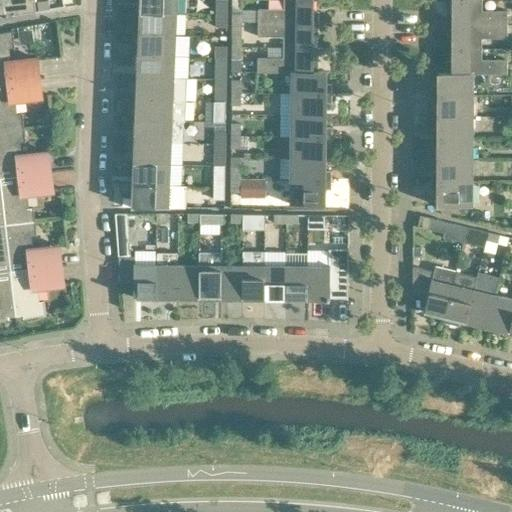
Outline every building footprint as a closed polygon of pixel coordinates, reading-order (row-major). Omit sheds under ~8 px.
[(4,0),(6,19),(7,19),(6,14),(13,13),(14,16),(36,12),(34,0),(4,0)] [(140,0),(140,12),(177,13),(177,0),(140,0)] [(216,0),(217,15),(227,15),(226,0),(216,0)] [(232,0),(233,10),(241,10),(241,0),(232,0)] [(313,11),(312,0),(283,0),(284,9),(258,9),(258,22),(318,23),(319,12),(313,11)] [(447,13),(447,24),(507,25),(507,11),(482,11),(482,0),(478,0),(452,0),(453,13),(447,13)] [(140,12),(139,33),(176,35),(177,13),(140,12)] [(227,27),(227,15),(217,15),(217,27),(227,27)] [(283,37),(283,47),(312,47),(312,35),(318,35),(318,23),(258,22),(258,36),(283,37)] [(453,36),(452,49),(482,49),(482,38),(507,39),(507,25),(447,24),(447,36),(453,36)] [(0,82),(45,77),(45,76),(40,77),(39,64),(38,59),(11,62),(9,48),(15,47),(13,31),(0,32),(0,82)] [(139,33),(138,55),(188,57),(189,35),(176,35),(139,33)] [(232,34),(232,47),(241,47),(241,34),(232,34)] [(226,58),(226,46),(216,46),(216,58),(226,58)] [(232,47),(232,59),(241,60),(241,47),(232,47)] [(258,58),(258,72),(293,72),(293,71),(318,71),(318,60),(312,60),(312,47),(283,47),(268,47),(268,58),(258,58)] [(482,49),(452,49),(452,61),(446,61),(446,72),(446,74),(472,74),(507,74),(507,60),(481,60),(482,49)] [(138,55),(137,76),(186,78),(187,79),(188,57),(138,55)] [(216,58),(216,80),(226,80),(226,58),(216,58)] [(245,72),(257,72),(257,63),(245,63),(245,72)] [(293,72),(292,94),(332,94),(332,84),(326,84),(326,71),(318,71),(293,71),(293,72)] [(432,85),(432,95),(472,96),(472,74),(446,74),(446,72),(438,72),(438,85),(432,85)] [(185,100),(186,78),(137,76),(136,98),(185,100)] [(0,82),(0,130),(24,127),(22,114),(17,114),(15,100),(43,97),(42,92),(41,79),(45,78),(45,77),(0,82)] [(216,80),(216,101),(226,101),(226,80),(216,80)] [(232,80),(232,93),(241,94),(241,80),(232,80)] [(232,93),(232,106),(241,106),(241,94),(232,93)] [(332,103),(332,94),(292,94),(292,116),(326,116),(326,103),(332,103)] [(438,104),(438,117),(471,118),(472,96),(432,95),(432,104),(438,104)] [(136,98),(136,120),(184,122),(185,100),(136,98)] [(216,121),(216,122),(226,122),(226,101),(216,101),(216,121)] [(292,116),(292,137),(332,137),(332,127),(326,127),(326,116),(292,116)] [(432,128),(432,140),(471,140),(471,118),(438,117),(438,128),(432,128)] [(136,120),(135,141),(171,143),(183,143),(184,122),(136,120)] [(232,123),(231,136),(240,136),(240,123),(232,123)] [(0,130),(0,177),(56,171),(56,170),(51,171),(50,157),(49,153),(22,156),(20,141),(26,141),(24,127),(0,130)] [(216,132),(216,144),(225,144),(225,132),(216,132)] [(231,136),(231,148),(240,148),(240,136),(231,136)] [(331,146),(332,137),(292,137),(292,158),(325,158),(325,146),(331,146)] [(438,147),(438,162),(471,162),(471,140),(432,140),(432,147),(438,147)] [(135,141),(134,163),(170,164),(171,143),(135,141)] [(216,144),(215,156),(225,156),(225,144),(216,144)] [(325,171),(325,158),(292,158),(292,180),(331,180),(331,171),(325,171)] [(431,171),(431,184),(471,184),(471,162),(438,162),(437,171),(431,171)] [(170,186),(170,164),(134,163),(133,184),(170,186)] [(231,167),(231,179),(240,179),(240,167),(231,167)] [(0,177),(0,182),(5,225),(35,221),(33,208),(28,208),(26,194),(54,191),(53,186),(52,172),(56,172),(56,171),(0,177)] [(215,176),(215,188),(225,188),(225,176),(215,176)] [(231,179),(231,191),(240,191),(240,179),(231,179)] [(240,191),(240,196),(257,197),(257,179),(240,179),(240,191)] [(331,190),(331,180),(292,180),(291,205),(325,205),(325,190),(331,190)] [(123,205),(123,206),(132,207),(169,208),(185,208),(186,186),(170,186),(133,184),(132,199),(125,199),(124,205),(123,205)] [(471,184),(431,184),(431,190),(437,190),(437,206),(471,206),(471,184)] [(215,188),(215,200),(224,200),(225,188),(215,188)] [(169,222),(169,214),(157,214),(156,222),(169,222)] [(187,214),(187,222),(200,222),(200,214),(187,214)] [(200,222),(200,224),(222,224),(222,214),(200,214),(200,222)] [(231,223),(243,223),(243,215),(231,214),(231,223)] [(243,223),(243,229),(265,229),(265,215),(243,214),(243,223)] [(274,223),(286,223),(286,215),(274,215),(274,223)] [(298,215),(286,215),(286,223),(298,223),(298,215)] [(326,229),(326,215),(308,215),(308,229),(326,229)] [(429,229),(431,218),(420,216),(418,226),(429,229)] [(5,225),(10,272),(67,265),(67,264),(62,264),(61,251),(60,246),(32,250),(31,235),(37,235),(35,221),(5,225)] [(447,222),(444,233),(443,237),(463,242),(466,227),(447,222)] [(0,272),(10,272),(5,225),(0,225),(0,272)] [(486,240),(488,232),(466,227),(463,242),(484,247),(486,240)] [(500,235),(488,232),(486,240),(498,243),(500,235)] [(118,241),(119,257),(132,257),(131,240),(118,241)] [(329,266),(308,266),(307,299),(330,299),(330,298),(348,298),(349,249),(329,249),(329,266)] [(120,283),(121,283),(134,283),(134,298),(156,298),(156,265),(156,253),(156,250),(135,250),(135,257),(132,257),(119,257),(118,257),(120,283)] [(243,266),(243,298),(264,299),(264,266),(265,251),(243,251),(243,266)] [(200,265),(199,298),(221,298),(221,265),(221,252),(200,252),(200,265)] [(156,253),(156,265),(156,298),(178,298),(178,265),(178,253),(156,253)] [(10,272),(16,322),(17,322),(16,316),(23,315),(24,318),(46,315),(45,302),(39,302),(37,288),(65,284),(62,266),(67,266),(67,265),(10,272)] [(200,265),(178,265),(178,298),(199,298),(200,265)] [(243,266),(221,265),(221,298),(243,298),(243,266)] [(286,266),(264,266),(264,299),(286,299),(286,266)] [(286,299),(307,299),(308,266),(286,266),(286,299)] [(413,294),(414,294),(427,297),(423,311),(445,317),(456,271),(435,266),(434,272),(413,267),(413,294)] [(445,317),(444,322),(459,326),(460,320),(466,322),(477,276),(456,271),(445,317)] [(10,272),(0,272),(0,322),(9,321),(8,317),(15,316),(16,322),(10,272)] [(477,276),(466,322),(487,327),(495,295),(499,280),(494,277),(489,275),(483,274),(478,274),(477,276)] [(511,315),(511,298),(495,295),(487,327),(508,332),(511,315)]
